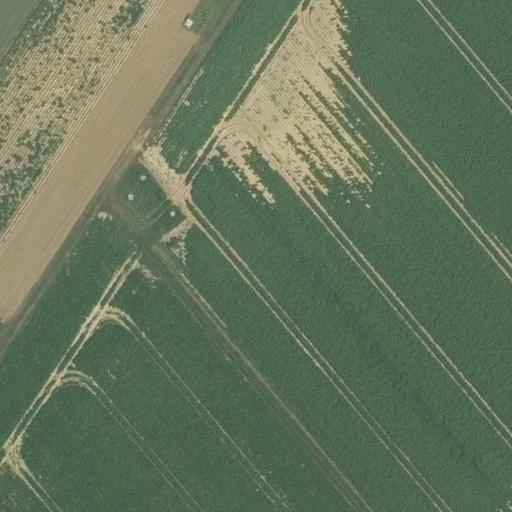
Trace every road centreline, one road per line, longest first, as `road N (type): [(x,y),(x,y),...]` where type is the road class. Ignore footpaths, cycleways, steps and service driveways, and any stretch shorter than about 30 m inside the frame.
road 1 (track): [(0,378),(247,0)]
road 2 (track): [(116,204),(368,511)]
